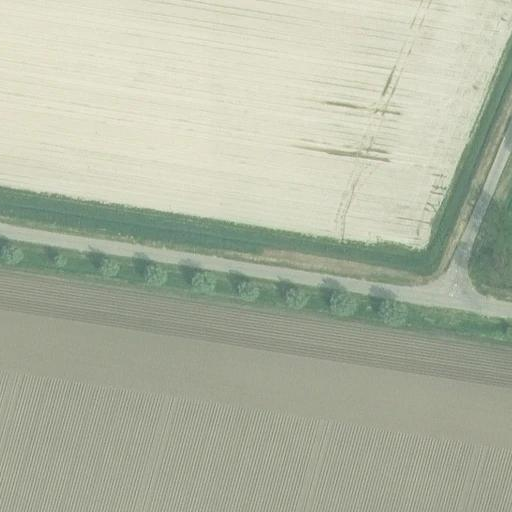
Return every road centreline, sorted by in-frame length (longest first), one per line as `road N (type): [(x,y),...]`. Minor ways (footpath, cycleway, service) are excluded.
road 1 (unclassified): [(443,298),(0,234)]
road 2 (unclassified): [(443,298),(511,132)]
